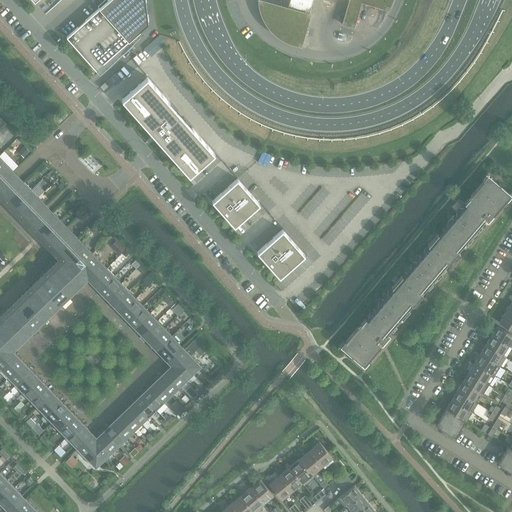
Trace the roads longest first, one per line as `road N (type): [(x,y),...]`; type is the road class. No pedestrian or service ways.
road 1 (secondary): [(180,0),(196,45),(225,83),(272,114),(321,125),(373,119),(424,94),(456,61),(486,0)]
road 2 (unclassified): [(275,304),(4,0)]
road 3 (secondary): [(460,0),(417,72),(381,95),(330,106),(282,97),(245,75),(219,46),(200,0)]
road 4 (residential): [(411,422),(511,258)]
